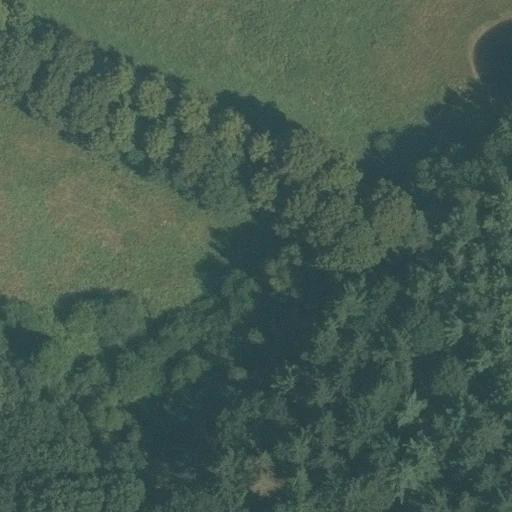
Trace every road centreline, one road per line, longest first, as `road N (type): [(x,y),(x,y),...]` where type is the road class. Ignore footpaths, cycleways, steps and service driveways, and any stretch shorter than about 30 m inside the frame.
road 1 (track): [(402,257),(361,218),(0,50)]
road 2 (track): [(511,433),(402,257)]
